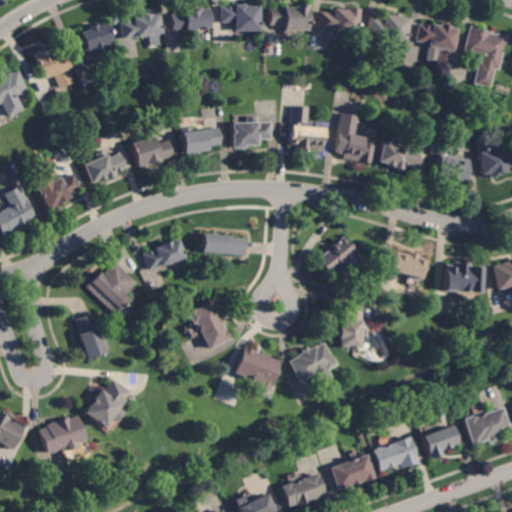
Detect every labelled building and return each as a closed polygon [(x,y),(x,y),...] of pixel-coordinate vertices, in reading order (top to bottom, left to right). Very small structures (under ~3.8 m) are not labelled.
[(243,6),(259,6),(259,31),(233,31),(233,23),(219,23),(219,6),(232,6),(232,4),(243,4),(243,6)] [(307,31),(294,31),(294,34),(283,34),(283,25),(268,25),(268,8),(282,8),(282,7),(297,7),(297,5),(307,5),(307,31)] [(356,33),(341,32),(340,38),(329,37),(330,31),(317,30),(319,11),(331,13),(331,8),(346,10),(346,8),(358,9),(356,33)] [(195,33),(184,34),(184,30),(171,31),(170,14),(183,13),(183,12),(191,11),(191,9),(207,9),(208,28),(195,28),(195,33)] [(150,16),(158,14),(161,33),(158,33),(159,37),(144,39),(144,37),(122,40),(119,23),(133,20),(133,18),(140,17),(140,15),(150,14),(150,16)] [(408,19),(404,42),(389,39),(388,44),(378,43),(379,38),(365,35),(369,17),(382,19),(382,14),(408,19)] [(111,40),(110,41),(113,49),(97,55),(99,61),(81,67),(76,51),(84,48),(79,32),(87,29),(87,27),(96,24),(97,26),(105,23),(111,40)] [(449,26),(449,28),(456,29),(451,55),(444,53),(444,50),(438,49),(437,53),(426,51),(427,44),(414,41),(417,25),(430,27),(431,24),(438,25),(438,23),(449,26)] [(494,35),(495,34),(505,36),(498,70),(493,69),(488,88),(471,83),(477,62),(479,63),(481,56),(473,53),(473,55),(462,53),(468,27),(490,32),(490,34),(494,35)] [(69,68),(67,69),(72,83),(57,88),(52,75),(42,79),(33,55),(50,48),(51,51),(61,47),(69,68)] [(26,91),(15,96),(21,110),(6,117),(0,103),(0,72),(2,72),(3,75),(9,73),(10,74),(17,71),(26,91)] [(322,152),(294,150),(294,145),(288,145),(289,106),(306,107),(305,127),(323,127),(322,152)] [(369,163),(341,158),(341,154),(332,152),(339,113),(356,117),(352,135),(362,137),(361,144),(372,146),(369,163)] [(256,123),(269,123),(270,139),(256,140),(256,145),(243,146),(243,148),(231,148),(231,123),(245,123),(245,117),(256,117),(256,123)] [(220,146),(207,147),(207,150),(183,154),(180,132),(204,129),(205,130),(218,129),(220,146)] [(154,144),(167,141),(171,156),(159,159),(159,160),(135,167),(129,143),(152,137),(154,144)] [(398,146),(406,147),(405,151),(418,154),(414,171),(402,168),(401,171),(391,169),(392,166),(376,162),(381,142),(388,143),(390,137),(399,139),(398,146)] [(464,184),(434,180),(437,157),(429,156),(431,138),(447,141),(444,157),(467,161),(464,184)] [(488,146),(502,144),(502,152),(511,152),(511,169),(498,171),(498,173),(497,173),(497,175),(486,176),(486,174),(479,175),(475,139),(488,138),(488,146)] [(105,158),(118,153),(124,168),(112,173),(113,176),(97,183),(96,180),(89,183),(81,165),(97,158),(95,153),(102,150),(105,158)] [(50,182),(58,177),(60,180),(71,174),(79,188),(67,195),(68,198),(62,201),(63,203),(55,208),(53,206),(47,210),(37,192),(31,182),(45,174),(50,182)] [(4,236),(0,229),(0,211),(9,205),(3,195),(16,187),(35,216),(4,236)] [(243,256),(201,252),(203,233),(230,236),(230,237),(245,239),(243,256)] [(343,274),(336,266),(327,274),(315,261),(342,238),(353,251),(360,260),(343,274)] [(185,258),(148,270),(143,255),(155,251),(154,248),(161,246),(161,244),(171,241),(172,242),(179,240),(185,258)] [(407,256),(408,252),(417,255),(416,257),(424,260),(418,280),(389,271),(395,252),(407,256)] [(511,286),(495,290),(490,266),(504,264),(503,260),(511,258),(511,286)] [(136,283),(124,296),(129,300),(114,315),(86,287),(100,272),(103,274),(114,262),(136,283)] [(466,268),(468,268),(469,266),(480,266),(479,292),(442,291),(443,265),(453,266),(453,263),(466,264),(466,268)] [(219,318),(220,317),(223,323),(221,324),(224,330),(225,329),(230,338),(208,349),(195,323),(192,325),(186,313),(195,309),(195,310),(211,302),(219,318)] [(357,349),(337,347),(337,339),(336,339),(337,327),(338,327),(339,318),(343,319),(344,303),(361,304),(357,349)] [(86,359),(74,319),(92,314),(103,354),(86,359)] [(328,358),(330,357),(334,364),(323,371),(322,368),(296,382),(286,362),(293,358),(292,356),(299,353),(298,350),(304,347),(305,349),(313,345),(314,347),(320,343),(328,358)] [(266,391),(257,388),(255,391),(246,387),(249,380),(232,373),(242,348),(278,362),(266,391)] [(128,392),(116,408),(122,413),(115,422),(109,418),(102,428),(81,412),(98,390),(101,392),(110,379),(128,392)] [(510,431),(496,436),(497,439),(489,442),(488,439),(473,445),(463,419),(474,415),(474,417),(501,407),(510,431)] [(0,413),(8,417),(6,420),(21,427),(10,448),(0,443),(0,413)] [(83,439),(75,442),(77,446),(63,451),(61,448),(44,454),(36,431),(45,427),(44,425),(65,417),(66,419),(75,416),(83,439)] [(429,458),(421,436),(451,425),(457,443),(450,445),(450,447),(439,451),(440,454),(429,458)] [(401,469),(399,464),(379,471),(371,450),(409,436),(419,462),(401,469)] [(366,481),(365,480),(360,482),(361,484),(353,487),(352,485),(347,487),(347,488),(337,491),(329,467),(367,455),(375,478),(366,481)] [(297,506),(296,504),(288,507),(281,486),(317,473),(325,493),(317,496),(318,498),(297,506)] [(274,511),(271,511),(240,511),(235,500),(244,496),(247,503),(266,493),(274,511)]
